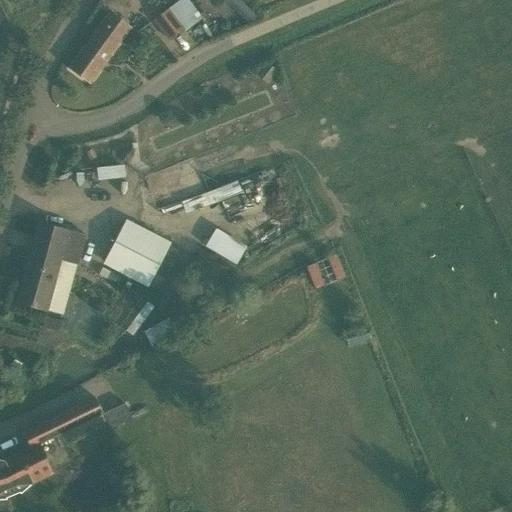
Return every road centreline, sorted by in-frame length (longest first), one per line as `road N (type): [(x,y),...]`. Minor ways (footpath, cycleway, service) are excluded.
road 1 (unclassified): [(27,127),(100,122),(185,62),(329,0)]
road 2 (unclassified): [(27,127),(46,67),(85,0)]
